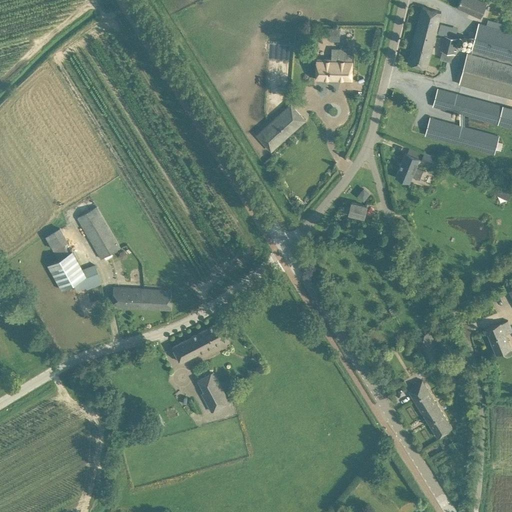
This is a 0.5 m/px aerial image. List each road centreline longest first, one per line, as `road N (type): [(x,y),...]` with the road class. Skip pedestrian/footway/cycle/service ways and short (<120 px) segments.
road 1 (residential): [(476,511),(480,403),(467,345),(389,218),(369,138)]
road 2 (unclassified): [(0,404),(71,362),(190,320),(286,248)]
road 3 (tertiary): [(450,511),(286,248)]
road 4 (tertiary): [(286,248),(131,0)]
road 5 (unclassified): [(369,138),(403,0)]
road 6 (unclassified): [(286,248),(369,138)]
